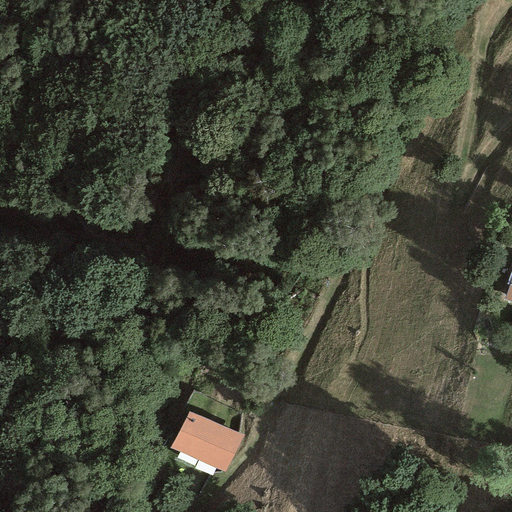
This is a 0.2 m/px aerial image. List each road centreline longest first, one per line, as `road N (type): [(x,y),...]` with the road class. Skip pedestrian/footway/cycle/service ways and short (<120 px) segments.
road 1 (track): [(471,0),(417,60),(369,207),(229,477)]
road 2 (track): [(511,124),(455,192),(487,0)]
